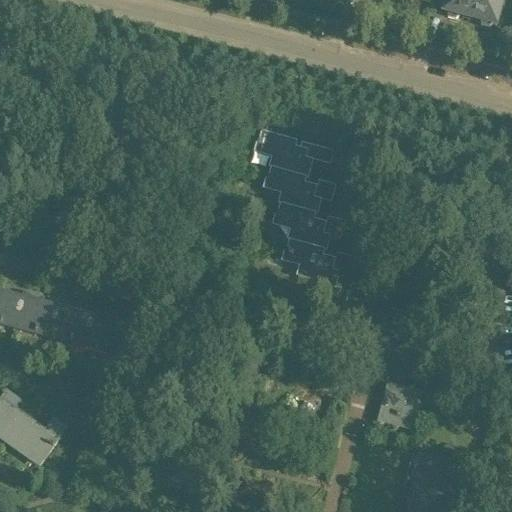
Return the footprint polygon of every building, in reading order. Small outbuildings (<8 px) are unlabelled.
[(446,0),(443,13),(446,14),(445,15),(447,19),(455,21),(459,18),(459,17),(469,20),(473,0),(446,0)] [(473,0),(469,20),(479,23),(478,24),(480,28),(488,30),(492,27),(492,26),(494,26),(500,0),(473,0)] [(273,159),(270,170),(307,181),(314,154),(296,149),(298,144),(260,134),(255,154),(273,159)] [(281,194),(278,206),(316,217),(323,190),(306,186),(307,181),(270,170),(264,189),(281,194)] [(291,231),(288,243),(325,253),(332,226),(315,222),(316,217),(278,206),(273,226),(291,231)] [(325,253),(288,243),(282,262),(300,267),(297,279),(334,290),(342,263),(324,258),(325,253)] [(458,280),(455,292),(477,296),(479,285),(458,280)] [(0,327),(120,358),(128,325),(0,292),(0,327)] [(455,292),(453,304),(475,308),(477,296),(455,292)] [(346,300),(340,321),(351,324),(356,303),(346,300)] [(356,303),(351,324),(361,326),(367,306),(356,303)] [(453,304),(451,315),(472,320),(475,308),(453,304)] [(367,306),(361,326),(372,329),(377,308),(367,306)] [(377,308),(372,329),(382,332),(388,311),(377,308)] [(388,311),(382,332),(393,334),(398,314),(388,311)] [(398,314),(393,334),(403,337),(409,316),(398,314)] [(409,316),(403,337),(414,340),(419,319),(409,316)] [(419,319),(414,340),(424,342),(430,322),(419,319)] [(405,392),(403,398),(384,393),(376,423),(396,428),(397,424),(414,428),(422,396),(405,392)] [(13,411),(18,403),(4,394),(0,399),(0,439),(39,468),(65,431),(52,422),(43,433),(13,411)] [(111,471),(125,474),(131,451),(117,447),(111,471)] [(403,511),(439,511),(452,465),(418,457),(403,511)]
